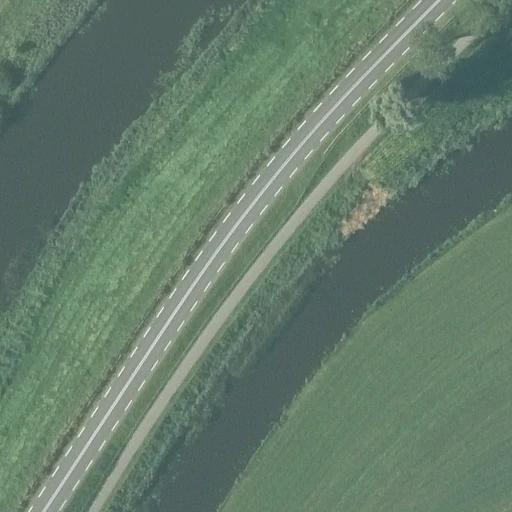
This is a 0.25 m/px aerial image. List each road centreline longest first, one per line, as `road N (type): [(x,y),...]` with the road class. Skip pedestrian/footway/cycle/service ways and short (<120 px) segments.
road 1 (unclassified): [(90,511),(276,242),(504,0)]
road 2 (primary): [(42,511),(254,200),(438,0)]
